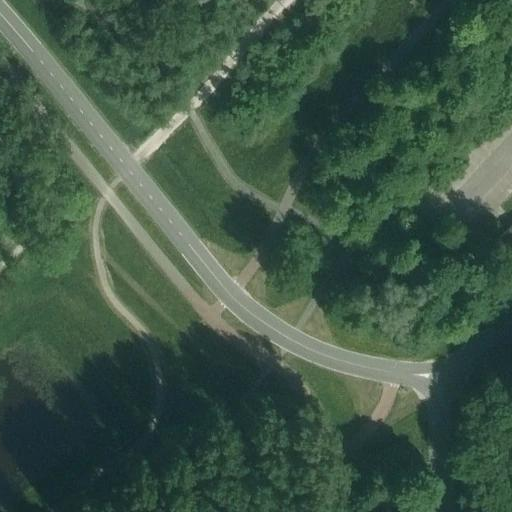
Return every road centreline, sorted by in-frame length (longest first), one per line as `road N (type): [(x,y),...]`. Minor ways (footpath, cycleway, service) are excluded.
road 1 (unclassified): [(0,14),(229,296),(257,319),(333,359),(439,372)]
road 2 (unknown): [(93,246),(105,289),(153,337),(168,391),(149,437),(63,511)]
road 3 (unknown): [(109,200),(293,0)]
road 4 (unclassified): [(439,372),(444,477),(454,511)]
